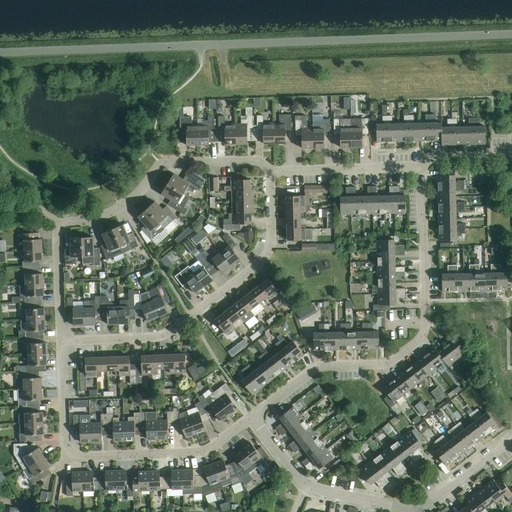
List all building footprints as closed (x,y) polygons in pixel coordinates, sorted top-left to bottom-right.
[(241,124),(235,124),(236,144),(247,144),(247,129),(253,129),(252,107),(246,107),(246,120),(241,120),(241,124)] [(431,141),(441,140),(442,140),(441,128),(441,123),(434,123),(434,121),(435,121),(435,114),(430,115),(431,141)] [(274,144),(274,124),(263,124),(263,115),(257,116),(257,129),(263,129),(263,144),(274,144)] [(279,123),(274,124),(274,144),(285,143),(285,128),(291,128),(291,115),(279,115),(279,123)] [(398,142),(409,141),(408,115),(403,115),(404,122),(405,122),(405,124),(398,124),(398,142)] [(409,141),(420,141),(419,123),(412,124),(412,122),(414,122),(414,115),(408,115),(409,141)] [(420,141),(431,141),(430,115),(425,115),(425,121),(427,121),(427,123),(419,123),(420,141)] [(236,144),(235,124),(225,125),(224,116),(218,116),(218,130),(224,130),(225,145),(236,144)] [(313,148),(312,128),(307,128),(307,116),(295,116),(295,134),(301,134),(302,149),(313,148)] [(376,142),(388,142),(387,116),(382,116),(382,122),(384,122),(384,124),(376,125),(376,142)] [(388,142),(398,142),(398,124),(391,124),(391,122),(392,122),(392,116),(387,116),(388,142)] [(198,145),(197,125),(192,125),(192,117),(180,117),(180,131),(186,131),(186,146),(198,145)] [(203,125),(197,125),(198,145),(209,145),(208,130),(214,130),(214,117),(208,117),(208,121),(203,121),(203,125)] [(470,127),(463,127),(463,145),(474,144),(473,118),(468,118),(469,125),(470,125),(470,127)] [(479,118),(473,118),(474,144),(485,144),(485,127),(477,127),(477,125),(479,125),(479,118)] [(312,124),(312,128),(313,148),(324,148),(324,133),(330,133),(329,119),(323,120),(323,123),(312,124)] [(351,147),(350,119),(333,119),(334,133),(340,133),(340,148),(351,147)] [(368,119),(350,119),(351,147),(362,147),(362,132),(368,132),(368,119)] [(442,140),(441,140),(441,145),(452,145),(452,119),(447,119),(447,126),(448,125),(449,128),(441,128),(442,140)] [(457,119),(452,119),(452,145),(463,145),(463,127),(456,127),(456,125),(457,125),(457,119)] [(173,175),(167,184),(183,194),(187,189),(193,193),(195,189),(199,191),(202,185),(186,175),(183,180),(173,175)] [(437,175),(438,187),(464,186),(464,181),(457,181),(457,183),(455,183),(455,175),(437,175)] [(217,178),(216,178),(209,178),(210,191),(218,191),(217,178)] [(224,191),(231,191),(237,191),(250,190),(250,180),(231,180),(231,186),(224,187),(224,191)] [(183,194),(167,184),(161,194),(171,199),(168,205),(170,206),(184,215),(187,209),(184,207),(190,198),(183,194)] [(304,186),(304,194),(331,193),(331,186),(304,186)] [(389,196),(383,196),(384,214),(395,213),(394,186),(389,186),(389,196)] [(399,186),(394,186),(395,213),(406,213),(405,196),(399,196),(399,186)] [(438,187),(438,197),(455,197),(455,190),(457,189),(457,191),(464,191),(464,186),(438,187)] [(351,214),(351,187),(346,187),(346,197),(340,197),(340,215),(351,214)] [(356,187),(351,187),(351,214),(362,214),(362,197),(356,197),(356,187)] [(367,197),(362,197),(362,214),(373,214),(372,187),(367,187),(367,197)] [(377,187),(372,187),(373,214),(384,214),(383,196),(378,196),(377,187)] [(231,196),(232,203),(253,202),(253,194),(251,194),(250,190),(237,191),(231,191),(231,196)] [(286,196),(286,207),(300,207),(306,207),(312,207),(311,202),(305,202),(305,196),(286,196)] [(438,197),(438,208),(464,207),(464,202),(457,203),(458,204),(456,204),(455,197),(438,197)] [(155,202),(146,209),(164,229),(177,217),(168,207),(167,206),(162,210),(155,202)] [(232,203),(232,214),(237,213),(237,214),(251,213),(251,210),(253,210),(253,202),(232,203)] [(284,211),(284,218),(300,218),(300,211),(306,211),(306,207),(300,207),(286,207),(286,211),(284,211)] [(438,208),(438,219),(456,218),(456,211),(458,211),(458,213),(464,212),(464,207),(438,208)] [(164,229),(146,209),(138,217),(146,225),(141,229),(151,240),(159,233),(160,234),(165,230),(164,229)] [(237,213),(232,214),(229,214),(229,219),(223,220),(224,229),(226,231),(238,230),(238,224),(251,224),(251,213),(237,214),(237,213)] [(287,226),(287,230),(301,230),(301,229),(306,229),(306,225),(301,225),(300,218),(284,218),(284,226),(287,226)] [(438,219),(439,230),(465,229),(465,224),(458,224),(458,226),(456,226),(456,218),(438,219)] [(211,223),(205,225),(207,231),(213,229),(211,223)] [(123,225),(113,229),(120,247),(120,246),(126,244),(129,251),(139,247),(133,233),(127,235),(123,225)] [(188,236),(195,230),(191,226),(185,232),(188,236)] [(120,247),(113,229),(102,233),(107,244),(101,246),(107,260),(117,256),(116,254),(122,252),(120,246),(120,247)] [(301,230),(287,230),(287,241),(306,240),(306,229),(301,229),(301,230)] [(465,229),(439,230),(439,241),(456,240),(456,233),(458,233),(458,234),(465,234),(465,229)] [(252,232),(245,232),(245,240),(253,240),(252,232)] [(24,240),(24,252),(42,251),(42,239),(39,239),(39,233),(19,234),(19,240),(24,240)] [(229,246),(220,252),(231,266),(240,260),(232,249),(236,245),(228,235),(225,234),(222,237),(229,246)] [(180,235),(174,240),(178,244),(184,239),(180,235)] [(82,257),(83,264),(94,263),(94,265),(100,265),(99,248),(93,248),(93,237),(82,238),(82,257)] [(76,257),(82,257),(82,238),(70,238),(71,249),(65,249),(65,265),(76,264),(76,257)] [(184,243),(193,254),(197,251),(189,239),(184,243)] [(377,240),(377,251),(404,250),(404,245),(394,246),(394,240),(377,240)] [(205,250),(200,254),(209,266),(214,262),(222,273),(231,266),(220,252),(212,259),(205,250)] [(377,251),(377,262),(395,261),(395,256),(404,255),(404,250),(377,251)] [(22,262),(23,269),(40,268),(40,261),(42,261),(42,251),(24,252),(24,262),(22,262)] [(202,267),(193,273),(204,287),(213,280),(205,269),(209,266),(200,254),(195,258),(202,267)] [(172,263),(168,258),(163,262),(167,267),(172,263)] [(377,262),(377,273),(405,272),(404,267),(395,267),(395,261),(377,262)] [(492,273),(485,273),(485,291),(496,291),(496,264),(491,264),(491,271),(492,271),(492,273)] [(507,288),(507,277),(507,273),(499,273),(499,271),(501,271),(501,264),(496,264),(496,291),(507,290),(507,288)] [(453,292),(452,265),(447,266),(448,272),(449,272),(449,274),(442,274),(442,292),(453,292)] [(457,265),(452,265),(453,292),(464,291),(463,274),(456,274),(456,272),(458,272),(457,265)] [(471,274),(463,274),(464,291),(475,291),(474,265),(469,265),(469,272),(471,272),(471,274)] [(479,265),(474,265),(475,291),(485,291),(485,273),(478,273),(478,271),(479,271),(479,265)] [(204,287),(193,273),(188,266),(175,277),(182,287),(187,283),(195,294),(204,287)] [(25,274),(25,285),(43,285),(43,274),(41,274),(40,268),(23,269),(23,275),(25,274)] [(377,273),(378,283),(395,283),(395,277),(405,277),(405,272),(377,273)] [(268,279),(259,285),(268,296),(268,297),(271,301),(276,307),(280,303),(275,297),(280,294),(268,279)] [(378,283),(378,294),(405,294),(405,289),(395,289),(395,283),(378,283)] [(158,290),(148,294),(158,317),(168,313),(163,300),(168,298),(162,284),(157,287),(158,290)] [(24,297),(24,303),(42,302),(41,296),(44,296),(43,285),(25,285),(19,286),(20,296),(21,297),(24,297)] [(255,286),(248,291),(258,304),(264,299),(267,304),(271,301),(268,297),(268,296),(259,285),(257,288),(255,286)] [(278,289),(289,302),(293,299),(283,285),(278,289)] [(258,304),(248,291),(243,295),(244,297),(241,299),(250,310),(258,304)] [(141,294),(134,295),(135,310),(142,309),(148,322),(158,317),(148,294),(147,292),(141,294)] [(405,294),(378,294),(378,305),(373,305),(373,311),(390,310),(390,305),(396,305),(396,299),(405,299),(405,294)] [(120,307),(118,307),(119,324),(130,324),(129,310),(135,310),(134,295),(128,295),(129,301),(120,301),(120,307)] [(85,308),(84,308),(85,325),(96,325),(95,311),(101,311),(101,296),(94,296),(95,302),(85,303),(85,308)] [(107,296),(101,296),(101,311),(107,311),(108,325),(119,324),(118,307),(116,307),(107,298),(107,296)] [(85,325),(84,308),(73,308),(73,297),(67,297),(67,313),(73,312),(74,326),(85,325)] [(237,300),(231,305),(245,323),(254,316),(250,310),(241,299),(238,302),(237,300)] [(26,309),(27,321),(45,320),(44,308),(42,308),(42,302),(24,303),(20,303),(20,309),(26,309)] [(291,305),(295,310),(299,307),(295,302),(291,305)] [(354,310),(350,302),(346,302),(346,310),(354,310)] [(226,311),(223,314),(235,329),(238,326),(235,322),(240,318),(245,323),(231,305),(224,309),(226,311)] [(313,305),(297,314),(301,321),(317,312),(313,305)] [(235,329),(223,314),(215,320),(226,335),(228,334),(229,335),(233,332),(232,331),(235,329)] [(25,337),(25,339),(43,338),(43,330),(45,330),(45,320),(27,321),(21,321),(21,331),(19,331),(19,338),(25,337)] [(364,332),(357,332),(357,350),(368,349),(367,323),(362,323),(362,330),(364,330),(364,332)] [(372,323),(367,323),(368,349),(379,349),(378,332),(371,332),(371,330),(372,330),(372,323)] [(325,350),(324,324),(319,324),(319,331),(321,331),(321,333),(313,333),(313,351),(325,350)] [(329,324),(324,324),(325,350),(335,350),(335,333),(328,333),(328,331),(329,331),(329,324)] [(342,332),(335,333),(335,350),(346,350),(346,324),(341,324),(341,330),(342,330),(342,332)] [(351,324),(346,324),(346,350),(357,350),(357,332),(349,332),(349,330),(351,330),(351,324)] [(228,350),(234,345),(225,334),(219,339),(228,350)] [(28,344),(28,355),(46,355),(46,343),(43,343),(43,338),(25,339),(26,344),(28,344)] [(283,338),(279,341),(295,362),(304,355),(293,341),(287,346),(286,344),(287,343),(283,338)] [(455,339),(446,346),(457,360),(465,353),(455,339)] [(282,350),(276,355),(287,369),(295,362),(279,341),(275,344),(279,350),(280,349),(282,350)] [(233,357),(241,350),(237,345),(229,351),(228,352),(232,357),(233,357)] [(446,346),(438,352),(437,352),(445,362),(445,363),(448,366),(457,360),(446,346)] [(435,348),(426,355),(437,369),(445,363),(445,362),(437,352),(438,352),(435,348)] [(266,351),(262,355),(278,375),(287,369),(276,355),(270,359),(269,358),(270,357),(266,351)] [(155,355),(151,355),(152,369),(164,369),(163,352),(155,353),(155,355)] [(171,352),(163,352),(164,369),(170,368),(170,374),(175,374),(174,354),(171,355),(171,352)] [(115,354),(107,355),(108,371),(115,371),(115,376),(119,376),(119,357),(115,357),(115,354)] [(174,354),(175,374),(176,380),(180,380),(179,373),(186,373),(185,354),(174,354)] [(26,366),(27,372),(36,372),(44,371),(44,365),(47,365),(46,355),(28,355),(29,365),(26,366)] [(99,357),(96,358),(96,377),(97,377),(101,376),(101,371),(108,371),(107,355),(99,355),(99,357)] [(141,369),(136,370),(136,378),(142,377),(142,375),(153,375),(152,369),(151,355),(141,356),(141,369)] [(264,363),(259,368),(270,382),(278,375),(262,355),(258,358),(262,363),(263,362),(264,363)] [(426,355),(417,362),(428,376),(437,369),(426,355)] [(119,357),(119,376),(130,375),(130,384),(136,384),(136,378),(136,370),(130,370),(129,356),(119,357)] [(96,377),(96,358),(85,358),(86,372),(80,373),(80,391),(86,391),(86,377),(96,377)] [(417,362),(409,368),(419,382),(428,376),(417,362)] [(202,377),(195,365),(188,369),(195,381),(202,377)] [(249,365),(245,368),(261,388),(270,382),(259,368),(253,372),(252,371),(253,370),(249,365)] [(261,388),(245,368),(241,371),(245,376),(246,375),(247,377),(241,381),(252,395),(261,388)] [(409,368),(400,375),(411,389),(419,382),(409,368)] [(23,378),(24,389),(41,389),(41,378),(36,378),(36,372),(27,372),(17,372),(17,379),(23,378)] [(400,375),(392,381),(402,395),(411,389),(400,375)] [(474,383),(478,388),(484,383),(480,378),(474,383)] [(402,395),(392,381),(383,388),(389,396),(393,402),(402,395)] [(222,389),(213,395),(229,415),(237,409),(228,397),(233,393),(226,383),(221,387),(222,389)] [(18,407),(22,407),(40,406),(40,400),(42,400),(41,389),(24,389),(18,389),(18,407)] [(441,393),(435,398),(439,402),(444,398),(441,393)] [(197,398),(200,402),(206,413),(212,410),(220,422),(229,415),(213,395),(206,401),(203,395),(197,398)] [(395,404),(393,402),(389,396),(384,399),(390,408),(395,405),(395,404)] [(196,408),(187,411),(195,434),(205,430),(200,416),(206,413),(200,402),(194,405),(196,408)] [(435,409),(431,403),(426,407),(430,413),(435,409)] [(19,415),(19,425),(43,424),(42,412),(40,412),(40,406),(22,407),(22,413),(20,413),(19,415)] [(424,406),(418,411),(422,416),(428,411),(424,406)] [(477,409),(473,412),(489,433),(498,426),(492,419),(497,415),(490,406),(485,410),(487,412),(481,417),(480,415),(481,414),(477,409)] [(275,428),(278,432),(300,416),(293,407),(279,417),(283,422),(275,428)] [(173,409),(173,411),(173,424),(180,424),(185,437),(195,434),(187,411),(179,414),(179,411),(177,411),(177,409),(173,409)] [(167,421),(157,422),(157,439),(168,439),(168,424),(173,424),(173,411),(169,412),(167,412),(167,421)] [(156,412),(140,413),(140,425),(146,425),(147,440),(157,439),(157,422),(156,412)] [(475,421),(470,426),(480,439),(489,433),(473,412),(469,415),(473,421),(474,420),(475,421)] [(128,423),(124,423),(124,441),(135,440),(134,426),(140,425),(140,413),(134,413),(134,417),(128,417),(128,423)] [(101,424),(90,424),(91,442),(102,442),(101,427),(107,427),(107,414),(100,414),(101,424)] [(113,414),(107,414),(107,427),(113,426),(114,441),(124,441),(124,423),(119,423),(119,418),(113,418),(113,414)] [(91,442),(90,424),(80,425),(79,415),(73,415),(74,428),(80,428),(80,442),(91,442)] [(289,430),(293,435),(306,424),(300,416),(278,432),(281,436),(289,430)] [(452,420),(456,425),(472,446),(480,439),(470,426),(464,430),(463,428),(464,428),(456,417),(452,420)] [(43,424),(19,425),(20,442),(41,441),(41,434),(43,434),(43,424)] [(288,445),(292,449),(313,433),(306,424),(293,435),(296,439),(288,445)] [(391,429),(387,425),(382,429),(386,434),(391,429)] [(458,434),(452,439),(463,453),(472,446),(456,425),(452,428),(456,434),(457,433),(458,434)] [(361,443),(352,431),(346,436),(353,447),(355,446),(356,447),(361,443)] [(411,431),(402,438),(419,459),(423,456),(417,448),(422,445),(411,431)] [(302,447),(306,452),(320,441),(313,433),(292,449),(295,453),(302,447)] [(443,435),(439,439),(455,459),(463,453),(452,439),(447,443),(445,442),(447,441),(443,435)] [(402,438),(394,444),(404,458),(409,455),(415,462),(419,459),(402,438)] [(455,459),(439,439),(435,442),(439,447),(440,446),(441,447),(435,452),(446,466),(455,459)] [(302,462),(305,466),(326,450),(320,441),(306,452),(309,456),(302,462)] [(250,442),(242,449),(256,468),(261,464),(264,468),(272,461),(261,447),(256,451),(250,442)] [(14,454),(23,470),(44,457),(38,448),(36,449),(33,444),(28,447),(27,444),(14,444),(14,454)] [(394,444),(385,451),(402,472),(406,469),(400,462),(404,458),(394,444)] [(236,460),(231,464),(241,480),(256,468),(242,449),(233,456),(236,460)] [(326,450),(305,466),(308,470),(316,464),(319,469),(333,458),(326,450)] [(385,451),(377,457),(387,471),(392,468),(398,475),(402,472),(385,451)] [(44,457),(23,470),(33,485),(51,473),(48,468),(50,467),(44,457)] [(377,457),(368,464),(385,485),(389,482),(383,475),(387,471),(377,457)] [(223,461),(214,465),(222,487),(231,484),(232,486),(242,482),(241,480),(231,464),(225,466),(223,461)] [(385,485),(368,464),(359,471),(370,485),(375,481),(381,489),(385,485)] [(205,473),(199,475),(203,494),(203,497),(214,493),(213,490),(222,487),(214,465),(204,468),(205,473)] [(193,470),(182,471),(183,489),(183,495),(203,494),(199,475),(193,476),(193,470)] [(116,472),(116,489),(127,489),(127,497),(133,497),(133,492),(133,478),(127,478),(126,471),(116,472)] [(172,477),(166,477),(166,489),(183,489),(182,471),(171,471),(172,477)] [(83,491),(100,490),(99,477),(93,478),(93,472),(82,473),(83,491)] [(106,490),(116,489),(116,472),(105,472),(105,477),(99,477),(100,490),(100,496),(106,496),(106,490)] [(132,476),(133,478),(133,492),(140,492),(140,490),(150,490),(149,472),(138,473),(138,475),(132,476)] [(160,472),(149,472),(150,490),(166,489),(166,477),(160,477),(160,472)] [(73,491),(83,491),(82,473),(72,473),(72,475),(66,476),(66,484),(67,496),(73,496),(73,491)] [(493,480),(484,487),(494,501),(496,503),(505,496),(510,502),(511,500),(511,494),(500,479),(495,482),(493,480)] [(484,487),(475,493),(486,507),(494,501),(484,487)] [(465,501),(468,505),(469,505),(474,511),(479,511),(486,507),(475,493),(465,501)] [(228,509),(225,502),(220,504),(222,511),(228,509)]
